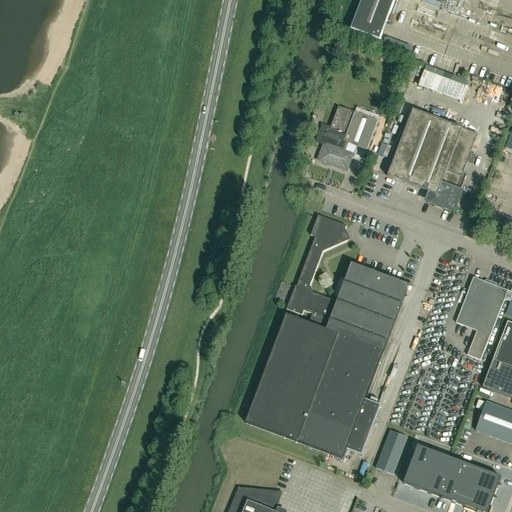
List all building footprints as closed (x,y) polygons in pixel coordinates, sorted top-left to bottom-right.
[(380,40),(394,0),(362,0),(351,29),(380,40)] [(423,87),(467,100),(472,83),(427,71),(423,87)] [(502,91),(495,103),(503,107),(510,95),(502,91)] [(388,177),(431,194),(428,202),(453,211),(467,175),(463,174),(478,135),(413,111),(388,177)] [(343,143),(367,152),(378,122),(354,113),(343,143)] [(324,145),(318,161),(320,162),(322,164),(323,165),(325,165),(327,166),(329,165),(346,172),(353,155),(324,145)] [(384,174),(389,158),(382,156),(378,172),(384,174)] [(484,215),(482,221),(493,225),(497,214),(487,211),(485,216),(484,215)] [(285,316),(244,424),(342,461),(346,451),(361,457),(380,407),(365,402),(384,353),(383,352),(408,287),(351,265),(337,303),(313,294),(310,287),(323,253),(347,242),(347,241),(345,242),(343,237),(347,227),(318,216),(311,236),(315,238),(296,287),(295,287),(286,311),(302,316),(303,312),(311,315),(308,324),(285,316)] [(490,337),(507,292),(473,279),(456,324),(477,332),(467,357),(480,362),(490,337)] [(511,325),(507,323),(493,361),(481,392),(511,403),(511,325)] [(396,343),(387,357),(396,362),(404,348),(396,343)] [(511,445),(511,413),(486,404),(475,432),(511,445)] [(407,439),(390,432),(375,470),(392,476),(407,439)] [(418,447),(403,485),(475,511),(488,511),(501,478),(418,447)] [(274,511),(282,494),(282,493),(238,489),(228,511),(274,511)]
